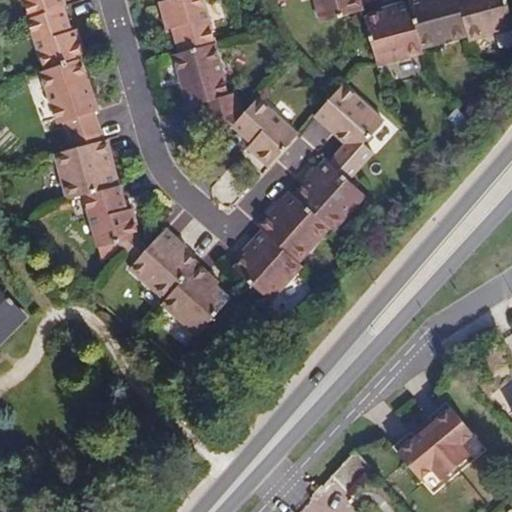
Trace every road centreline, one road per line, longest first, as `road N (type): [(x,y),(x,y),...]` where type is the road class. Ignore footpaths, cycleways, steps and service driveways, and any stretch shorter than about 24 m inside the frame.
road 1 (secondary): [(511,150),(202,511)]
road 2 (secondary): [(219,511),(511,198)]
road 3 (residential): [(109,0),(155,158),(183,193),(228,231),(288,163)]
